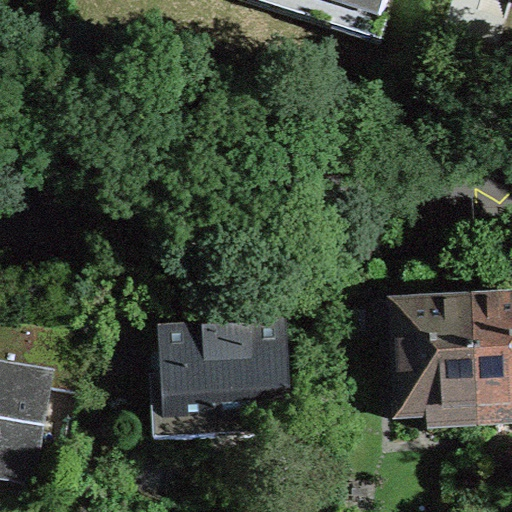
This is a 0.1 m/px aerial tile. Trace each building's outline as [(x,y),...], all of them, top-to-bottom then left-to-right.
[(380,22),(386,0),(302,0),(379,24),(380,22)] [(511,305),(485,307),(472,308),(477,405),(511,403),(511,305)] [(478,425),(477,405),(472,308),(403,312),(396,312),(401,418),(429,416),(429,429),(478,425)] [(0,314),(0,464),(37,471),(51,388),(82,394),(92,330),(0,314)] [(213,419),(289,415),(284,327),(208,332),(160,334),(162,378),(150,379),(154,441),(214,438),(213,419)]
